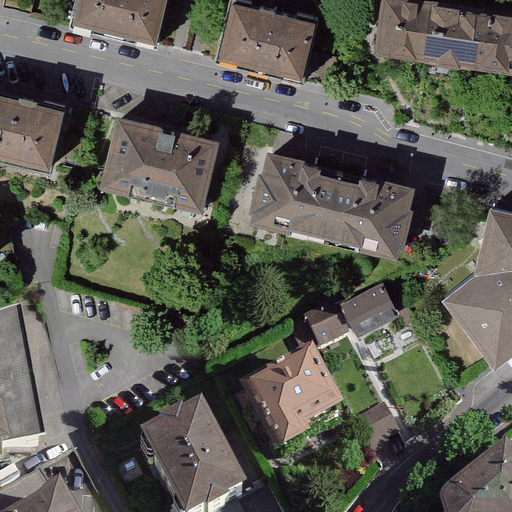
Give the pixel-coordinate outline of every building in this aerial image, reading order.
[(71,0),(68,17),(153,36),(161,0),(71,0)] [(227,0),(215,55),(302,75),(315,17),(241,0),(227,0)] [(386,0),(380,53),(431,60),(438,0),(386,0)] [(438,0),(431,60),(484,66),(491,6),(442,0),(438,0)] [(511,8),(491,6),(484,66),(511,69),(511,8)] [(0,158),(53,171),(67,112),(0,96),(0,158)] [(208,210),(226,137),(123,112),(105,184),(208,210)] [(254,218),(332,236),(348,167),(328,162),(330,156),(272,143),(254,218)] [(367,172),(348,167),(332,236),(405,253),(423,179),(369,166),(367,172)] [(449,295),(499,358),(511,348),(511,209),(495,206),(481,270),(449,295)] [(392,280),(349,301),(364,330),(406,309),(392,280)] [(338,306),(309,320),(325,351),(354,337),(338,306)] [(0,380),(36,374),(24,308),(0,312),(0,380)] [(316,434),(354,414),(322,353),(247,393),(284,462),(293,457),(295,461),(317,449),(315,444),(320,442),(316,434)] [(36,374),(0,380),(0,461),(17,458),(15,447),(50,440),(36,374)] [(376,450),(404,435),(387,405),(360,419),(376,450)] [(210,408),(147,442),(184,511),(226,511),(257,496),(210,408)] [(511,511),(511,469),(501,456),(455,501),(447,510),(445,511),(511,511)] [(67,511),(61,500),(39,511),(67,511)]
